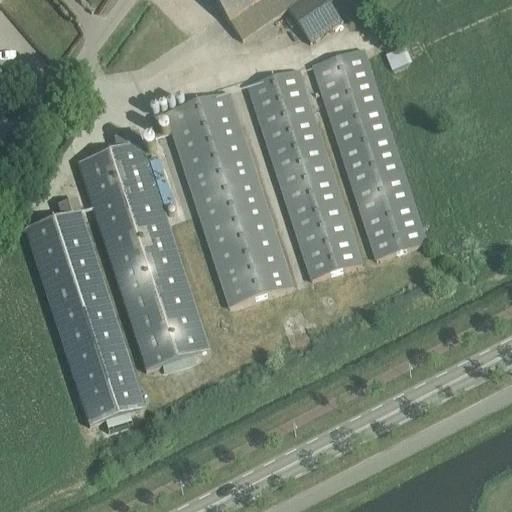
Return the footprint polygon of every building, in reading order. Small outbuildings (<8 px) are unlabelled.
[(212,0),(242,44),(288,12),(312,46),(343,24),(326,0),(212,0)] [(403,50),(387,57),(393,72),(409,66),(403,50)] [(316,69),(371,243),(377,262),(427,246),(421,227),(364,52),(316,69)] [(250,90),(306,264),(312,283),(363,267),(301,73),(250,90)] [(0,100),(11,91),(0,78),(0,100)] [(168,116),(224,291),(230,310),(294,289),(231,96),(168,116)] [(141,145),(137,132),(115,139),(119,152),(78,165),(146,374),(211,352),(143,145),(141,145)] [(62,219),(25,231),(89,428),(105,423),(108,434),(133,426),(129,416),(145,410),(76,201),(58,206),(62,219)]
